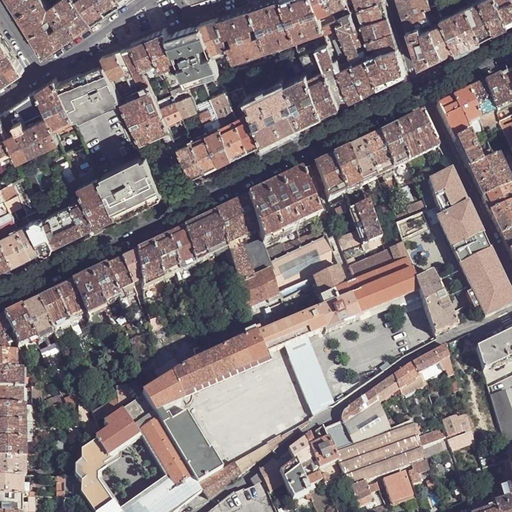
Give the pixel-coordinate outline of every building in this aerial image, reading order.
[(10,0),(12,3),(19,14),(39,0),(10,0)] [(51,5),(47,0),(39,0),(19,14),(26,25),(32,34),(50,23),(46,17),(52,13),(55,19),(65,12),(58,1),(51,5)] [(77,0),(58,0),(58,1),(65,12),(79,33),(88,27),(93,23),(77,0)] [(108,13),(98,0),(77,0),(93,23),(102,17),(108,13)] [(98,0),(108,13),(116,7),(124,2),(122,0),(98,0)] [(297,41),(282,0),(278,0),(266,4),(253,9),(258,24),(261,32),(268,50),(297,41)] [(313,0),(282,0),(297,41),(309,37),(326,31),(324,26),(320,15),(313,0)] [(334,10),(330,0),(313,0),(320,15),(334,10)] [(348,4),(346,0),(330,0),(334,10),(348,4)] [(356,0),(357,1),(360,9),(385,1),(384,0),(356,0)] [(399,0),(401,6),(404,14),(424,8),(432,5),(429,0),(399,0)] [(482,0),(478,0),(468,5),(482,37),(491,33),(496,30),(482,0)] [(499,0),(482,0),(496,30),(505,26),(510,24),(499,0)] [(511,0),(499,0),(510,24),(511,22),(511,0)] [(388,9),(385,1),(360,9),(364,24),(390,17),(388,9)] [(349,7),(348,4),(334,10),(338,20),(345,18),(352,14),(351,11),(349,7)] [(430,21),(432,26),(444,55),(451,52),(457,49),(445,21),(443,17),(437,4),(432,5),(424,8),(430,21)] [(468,5),(443,17),(445,21),(457,49),(473,41),(482,37),(468,5)] [(424,8),(404,14),(407,23),(409,30),(421,25),(430,21),(424,8)] [(258,24),(253,9),(235,14),(220,19),(225,35),(230,33),(233,41),(228,43),(231,50),(233,56),(235,61),(268,50),(261,32),(256,34),(253,26),(258,24)] [(79,33),(65,12),(55,19),(58,24),(53,27),(50,23),(32,34),(39,45),(45,55),(79,33)] [(354,64),(368,57),(367,52),(362,42),(359,32),(357,27),(352,15),(352,14),(345,18),(347,22),(339,25),(341,28),(342,31),(354,64)] [(393,25),(390,17),(364,24),(366,30),(369,40),(395,32),(393,25)] [(214,57),(228,51),(231,50),(228,43),(225,35),(220,19),(220,18),(210,21),(201,24),(202,25),(209,42),(211,49),(213,54),(214,57)] [(58,24),(55,19),(50,23),(53,27),(58,24)] [(339,25),(338,20),(324,26),(326,31),(327,35),(341,28),(339,25)] [(430,21),(421,25),(423,30),(432,26),(430,21)] [(187,58),(189,63),(181,65),(181,67),(188,84),(214,76),(220,73),(214,57),(213,54),(205,56),(204,52),(201,45),(209,42),(202,25),(195,27),(179,33),(170,36),(169,36),(175,52),(183,49),(185,54),(187,58)] [(421,25),(409,30),(420,67),(434,60),(444,55),(432,26),(423,30),(421,25)] [(158,33),(150,37),(160,61),(163,69),(179,62),(178,59),(177,56),(175,52),(169,36),(170,36),(167,29),(158,33)] [(9,45),(0,30),(0,76),(5,83),(25,69),(9,45)] [(369,40),(366,30),(363,31),(359,32),(362,42),(369,40)] [(338,64),(337,64),(340,70),(354,64),(342,31),(333,35),(342,58),(339,59),(337,60),(338,64)] [(396,36),(395,32),(369,40),(370,45),(376,44),(378,53),(379,54),(399,48),(399,45),(396,36)] [(144,69),(158,63),(160,61),(150,37),(139,41),(132,45),(133,48),(134,47),(144,69)] [(370,45),(369,40),(362,42),(367,52),(371,51),(370,46),(370,45)] [(300,50),(302,54),(320,48),(317,41),(300,48),(300,50)] [(211,49),(209,42),(201,45),(204,52),(211,49)] [(337,64),(338,64),(337,60),(336,58),(331,44),(320,48),(327,68),(337,64)] [(127,49),(117,53),(129,77),(132,85),(142,81),(144,86),(150,83),(144,69),(134,47),(133,48),(127,49)] [(309,72),(311,77),(327,69),(327,68),(320,48),(302,54),(305,61),(307,69),(309,72)] [(408,74),(399,48),(379,54),(378,53),(368,57),(380,88),(396,80),(408,74)] [(129,77),(117,53),(113,54),(102,58),(106,65),(113,79),(122,75),(125,78),(129,77)] [(368,57),(354,64),(366,95),(376,90),(380,88),(368,57)] [(181,65),(179,62),(163,69),(165,73),(166,74),(181,67),(181,65)] [(340,70),(337,64),(327,68),(327,69),(341,107),(345,105),(352,102),(340,70)] [(354,64),(340,70),(352,102),(361,97),(366,95),(354,64)] [(61,82),(58,83),(70,108),(93,97),(116,87),(113,79),(106,65),(84,76),(83,74),(62,84),(61,82)] [(188,84),(181,67),(166,74),(174,94),(177,101),(192,94),(190,89),(188,84)] [(311,77),(325,115),(335,110),(341,107),(327,69),(311,77)] [(511,70),(505,74),(497,78),(502,87),(503,86),(511,81),(511,70)] [(311,77),(309,72),(280,86),(278,87),(296,129),(313,120),(325,115),(311,77)] [(58,83),(56,78),(46,85),(38,90),(50,115),(56,130),(75,121),(70,108),(58,83)] [(509,147),(511,152),(511,151),(511,110),(502,87),(497,78),(490,81),(483,85),(495,113),(509,147)] [(153,89),(150,83),(144,86),(142,87),(143,89),(145,93),(153,89)] [(473,89),(468,92),(479,121),(495,113),(483,85),(473,89)] [(254,112),(253,110),(250,100),(244,86),(228,93),(228,94),(238,120),(254,112)] [(116,87),(93,97),(99,110),(122,99),(116,87)] [(296,129),(278,87),(250,100),(253,110),(254,112),(266,143),(283,135),(296,129)] [(145,93),(143,89),(122,99),(124,103),(145,93)] [(158,102),(153,89),(145,93),(124,103),(141,140),(143,144),(151,141),(150,140),(164,134),(165,134),(172,131),(169,124),(162,108),(158,102)] [(50,115),(38,90),(34,93),(20,102),(7,112),(1,116),(9,134),(50,115)] [(228,93),(227,92),(211,99),(218,117),(222,127),(238,120),(228,94),(228,93)] [(470,125),(474,124),(477,130),(482,127),(479,121),(468,92),(460,96),(452,99),(465,127),(470,125)] [(177,101),(174,94),(158,102),(162,108),(177,101)] [(192,94),(177,101),(180,107),(184,117),(199,111),(192,94)] [(99,110),(93,97),(70,108),(75,121),(76,121),(99,110)] [(122,99),(99,110),(125,167),(129,165),(121,150),(141,140),(124,103),(122,99)] [(436,107),(454,144),(463,139),(462,136),(468,134),(465,127),(452,99),(444,104),(436,107)] [(180,107),(177,101),(162,108),(169,124),(184,117),(180,107)] [(125,167),(99,110),(76,121),(83,137),(86,143),(100,176),(102,179),(125,168),(125,167)] [(206,129),(208,134),(222,127),(218,117),(213,120),(210,110),(200,114),(201,116),(206,129)] [(266,143),(254,112),(238,120),(250,151),(261,146),(266,143)] [(50,115),(9,134),(17,151),(20,160),(61,141),(56,130),(50,115)] [(407,122),(395,128),(408,163),(439,148),(436,143),(422,115),(407,122)] [(9,134),(1,116),(0,116),(0,158),(17,151),(9,134)] [(250,151),(238,120),(222,127),(235,159),(246,153),(250,151)] [(235,159),(222,127),(208,134),(221,165),(231,160),(235,159)] [(386,132),(379,136),(393,171),(399,168),(402,166),(408,163),(395,128),(386,132)] [(192,136),(207,172),(217,167),(221,165),(208,134),(206,129),(192,136)] [(165,134),(186,182),(194,178),(176,140),(172,131),(165,134)] [(192,136),(191,133),(176,140),(194,178),(202,175),(207,172),(192,136)] [(370,140),(363,143),(377,178),(393,171),(379,136),(370,140)] [(461,157),(468,171),(481,165),(479,160),(469,136),(463,139),(454,144),(461,157)] [(86,143),(83,137),(77,139),(80,146),(86,143)] [(121,150),(129,165),(125,167),(125,168),(142,204),(151,199),(165,192),(143,144),(141,140),(121,150)] [(85,172),(89,182),(100,176),(86,143),(80,146),(67,153),(67,154),(70,160),(76,173),(77,176),(85,172)] [(354,148),(348,151),(361,186),(367,183),(377,178),(363,143),(354,148)] [(492,154),(494,159),(498,157),(511,152),(509,147),(492,154)] [(439,148),(408,163),(411,170),(443,156),(439,148)] [(340,155),(332,159),(346,194),(359,187),(360,189),(362,188),(361,186),(348,151),(340,155)] [(70,160),(67,154),(55,159),(58,166),(70,160)] [(479,160),(481,165),(494,159),(492,154),(479,160)] [(468,171),(481,199),(511,185),(498,157),(494,159),(481,165),(468,171)] [(313,168),(309,170),(318,193),(324,191),(328,202),(346,194),(332,159),(326,161),(313,168)] [(76,173),(70,160),(58,166),(57,166),(63,178),(76,173)] [(421,179),(415,181),(417,185),(450,171),(448,166),(442,169),(443,170),(437,173),(436,172),(427,176),(428,177),(421,180),(421,179)] [(142,204),(125,168),(102,179),(118,215),(122,213),(142,204)] [(300,174),(310,197),(318,193),(309,170),(308,170),(304,172),(300,174)] [(393,171),(377,178),(377,180),(379,184),(395,176),(393,171)] [(450,171),(417,185),(418,188),(425,205),(446,195),(459,190),(450,171)] [(297,230),(318,219),(310,197),(300,174),(289,179),(279,184),(297,230)] [(33,222),(45,217),(42,211),(27,176),(23,178),(14,182),(26,206),(29,213),(33,222)] [(102,179),(100,176),(89,182),(82,186),(83,188),(99,224),(110,219),(118,215),(102,179)] [(377,180),(377,178),(367,183),(370,191),(373,189),(371,183),(377,180)] [(14,182),(11,183),(5,187),(1,188),(5,195),(13,212),(26,206),(14,182)] [(263,192),(247,200),(261,242),(263,247),(280,238),(297,230),(279,184),(263,192)] [(486,207),(489,214),(511,203),(511,186),(511,185),(481,199),(486,207)] [(364,194),(366,199),(367,202),(383,194),(380,186),(373,189),(370,191),(364,194)] [(99,224),(83,188),(70,194),(71,197),(73,203),(86,231),(92,228),(99,224)] [(464,198),(459,190),(446,195),(455,213),(468,207),(464,198)] [(363,193),(348,200),(352,211),(368,203),(367,202),(366,199),(364,194),(363,193)] [(0,231),(4,239),(16,264),(26,259),(33,256),(20,228),(16,219),(13,212),(5,195),(0,197),(0,231)] [(446,195),(425,205),(426,206),(428,212),(432,222),(437,221),(455,213),(446,195)] [(62,205),(63,208),(55,212),(53,209),(51,208),(49,208),(42,211),(45,217),(57,245),(60,244),(73,238),(86,231),(73,203),(71,197),(63,201),(62,203),(62,205)] [(230,208),(215,215),(234,271),(240,287),(247,308),(278,295),(277,294),(278,294),(271,273),(254,279),(243,251),(261,242),(247,200),(230,208)] [(352,211),(348,200),(331,208),(335,219),(349,212),(352,211)] [(368,203),(352,211),(349,212),(357,232),(363,246),(381,239),(375,224),(368,203)] [(500,237),(511,230),(511,203),(489,214),(494,225),(500,237)] [(426,206),(408,212),(411,218),(422,214),(428,212),(426,206)] [(455,213),(437,221),(472,293),(467,296),(475,312),(480,310),(485,319),(503,310),(511,305),(511,296),(503,279),(490,252),(477,224),(468,207),(455,213)] [(408,212),(392,217),(394,224),(395,223),(396,224),(411,218),(408,212)] [(16,219),(20,228),(33,222),(29,213),(16,219)] [(224,262),(226,262),(230,273),(231,272),(234,271),(215,215),(183,231),(195,264),(198,274),(211,268),(206,259),(208,258),(214,255),(221,252),(224,262)] [(33,222),(45,251),(53,247),(57,245),(45,217),(33,222)] [(20,228),(33,256),(41,253),(45,251),(33,222),(20,228)] [(304,247),(325,237),(322,228),(300,239),(304,247)] [(504,244),(508,253),(511,250),(511,230),(500,237),(504,244)] [(174,235),(168,238),(179,271),(195,264),(183,231),(174,235)] [(357,232),(338,240),(343,254),(361,246),(363,246),(357,232)] [(271,273),(278,294),(280,293),(313,278),(338,268),(334,258),(325,237),(304,247),(287,256),(270,264),(273,272),(271,273)] [(384,245),(386,252),(402,244),(403,243),(402,240),(401,237),(384,245)] [(159,242),(153,245),(163,279),(176,273),(179,283),(183,295),(187,293),(186,291),(179,271),(168,238),(159,242)] [(4,239),(0,240),(0,271),(9,268),(16,264),(4,239)] [(283,247),(287,256),(304,247),(300,239),(283,247)] [(383,244),(381,239),(363,246),(361,246),(364,252),(383,244)] [(263,247),(261,242),(243,251),(254,279),(271,273),(273,272),(270,264),(265,253),(263,247)] [(323,309),(256,336),(254,337),(249,340),(188,368),(172,378),(142,397),(154,417),(157,422),(195,486),(222,470),(210,451),(208,452),(185,415),(171,423),(166,416),(163,418),(160,413),(183,403),(182,400),(192,396),(267,363),(265,357),(284,348),(307,339),(325,332),(326,334),(360,320),(359,317),(403,299),(405,304),(405,306),(421,300),(419,292),(415,282),(414,282),(402,244),(386,252),(354,267),(350,269),(349,270),(355,283),(346,286),(341,273),(338,267),(338,268),(313,278),(321,297),(318,298),(323,309)] [(282,244),(265,253),(270,264),(287,256),(283,247),(282,244)] [(144,249),(136,253),(141,281),(143,289),(163,279),(153,245),(144,249)] [(128,257),(121,261),(132,286),(141,281),(136,253),(128,257)] [(214,256),(214,255),(208,258),(209,259),(210,260),(212,267),(217,265),(214,258),(214,256)] [(113,265),(105,268),(120,299),(121,302),(137,296),(132,286),(121,261),(113,265)] [(87,277),(71,285),(87,316),(88,318),(90,316),(105,309),(105,308),(104,307),(114,302),(120,299),(105,268),(87,277)] [(240,287),(234,271),(231,272),(236,289),(240,287)] [(176,273),(163,279),(167,289),(179,283),(176,273)] [(432,274),(415,282),(419,292),(421,300),(424,307),(435,337),(456,328),(457,328),(457,327),(454,322),(433,279),(434,279),(432,274)] [(313,278),(280,293),(282,299),(285,311),(318,298),(321,297),(313,278)] [(87,316),(71,285),(63,289),(54,293),(70,324),(75,321),(87,316)] [(203,285),(186,291),(187,293),(189,299),(205,293),(203,285)] [(44,298),(37,301),(54,334),(56,340),(59,339),(57,334),(71,327),(70,324),(54,293),(44,298)] [(147,306),(144,294),(137,297),(140,303),(143,308),(147,306)] [(208,300),(209,303),(223,295),(220,294),(208,300)] [(282,309),(279,300),(278,295),(247,308),(249,314),(273,303),(276,312),(282,309)] [(137,296),(121,302),(122,305),(127,303),(129,307),(140,303),(137,297),(137,296)] [(361,322),(405,304),(403,299),(359,317),(360,320),(361,322)] [(424,307),(421,300),(405,306),(408,313),(424,307)] [(29,305),(20,309),(35,340),(37,343),(39,342),(44,339),(47,338),(54,334),(37,301),(29,305)] [(91,319),(106,312),(111,322),(114,321),(107,307),(115,304),(114,302),(104,307),(105,308),(105,309),(90,316),(91,319)] [(11,314),(4,317),(16,343),(19,348),(25,345),(35,340),(20,309),(11,314)] [(0,353),(12,354),(12,350),(9,350),(7,347),(16,343),(4,317),(0,319),(0,353)] [(150,322),(152,331),(163,326),(160,318),(150,322)] [(221,339),(223,345),(238,338),(238,337),(246,335),(247,336),(253,334),(256,332),(251,319),(240,324),(240,323),(230,327),(230,328),(219,333),(221,339)] [(75,321),(70,324),(71,327),(77,338),(78,340),(83,337),(75,321)] [(59,339),(56,340),(57,342),(60,347),(77,338),(71,327),(57,334),(59,339)] [(482,373),(484,373),(490,370),(511,358),(511,332),(500,339),(481,348),(476,350),(477,354),(482,373)] [(465,337),(461,339),(465,347),(466,347),(468,357),(477,354),(476,350),(471,335),(472,335),(472,334),(465,337)] [(221,339),(205,345),(205,347),(207,354),(213,350),(213,351),(223,345),(221,339)] [(333,403),(307,339),(284,348),(313,418),(333,403)] [(37,343),(35,340),(25,345),(27,350),(31,358),(41,353),(41,351),(40,350),(37,343)] [(47,347),(48,349),(46,349),(41,351),(41,353),(44,358),(49,355),(50,354),(51,356),(62,351),(60,347),(57,342),(50,345),(47,347)] [(452,344),(445,347),(447,354),(455,351),(452,344)] [(160,374),(162,383),(162,382),(207,354),(205,347),(187,358),(183,357),(175,362),(175,365),(160,374)] [(438,365),(442,372),(445,371),(447,378),(453,375),(450,364),(447,354),(445,347),(438,351),(420,360),(412,364),(418,377),(419,376),(421,375),(421,374),(438,365)] [(21,353),(21,354),(25,361),(31,358),(27,350),(21,353)] [(0,372),(22,372),(31,372),(27,365),(25,369),(15,369),(14,357),(17,357),(17,354),(12,354),(0,353),(0,372)] [(21,354),(17,354),(17,357),(14,357),(15,369),(25,369),(27,365),(25,361),(21,354)] [(393,376),(399,391),(401,396),(410,393),(425,386),(421,375),(419,376),(418,377),(412,364),(406,367),(401,371),(393,376)] [(421,374),(421,375),(426,380),(442,372),(438,365),(421,374)] [(91,367),(73,375),(77,381),(94,373),(94,372),(91,367)] [(159,370),(137,375),(139,386),(140,395),(141,395),(141,396),(161,384),(162,383),(160,374),(159,370)] [(0,389),(22,390),(22,372),(0,372),(0,389)] [(22,372),(22,390),(27,390),(34,385),(37,385),(31,372),(22,372)] [(378,405),(399,391),(393,376),(381,385),(372,392),(378,405)] [(511,376),(487,389),(504,446),(506,453),(508,461),(511,474),(511,376)] [(140,395),(139,386),(117,394),(118,401),(119,409),(140,395)] [(0,407),(23,408),(22,390),(0,389),(0,407)] [(33,393),(33,408),(43,408),(43,404),(42,394),(41,392),(39,390),(39,389),(33,390),(33,393)] [(22,390),(23,408),(25,407),(32,408),(33,408),(33,393),(28,393),(27,390),(22,390)] [(390,432),(388,428),(378,405),(372,392),(367,396),(349,408),(346,411),(344,412),(343,416),(343,421),(344,424),(335,428),(325,431),(326,433),(328,438),(338,461),(344,475),(347,483),(350,488),(364,483),(364,484),(406,469),(412,486),(419,484),(416,476),(428,471),(424,460),(421,451),(420,449),(417,442),(416,437),(412,427),(410,422),(390,432)] [(456,404),(461,403),(458,392),(454,393),(453,394),(456,404)] [(43,404),(43,408),(68,407),(67,404),(62,395),(47,403),(47,402),(43,404)] [(67,404),(68,407),(81,407),(88,407),(89,407),(84,396),(79,399),(67,404)] [(140,397),(142,400),(135,404),(134,402),(133,403),(134,405),(125,411),(123,409),(122,410),(124,412),(104,425),(108,431),(95,440),(97,443),(80,454),(80,463),(74,469),(74,479),(81,485),(81,493),(93,511),(117,511),(96,482),(97,478),(97,477),(97,467),(96,467),(97,463),(106,456),(107,458),(139,436),(134,429),(147,421),(154,417),(142,397),(141,396),(140,397)] [(192,396),(182,400),(183,403),(160,413),(163,418),(166,416),(187,408),(190,406),(192,403),(193,399),(192,396)] [(480,448),(501,442),(488,397),(467,404),(472,420),(475,419),(478,429),(475,430),(480,448)] [(118,401),(93,414),(95,420),(97,423),(98,423),(119,409),(118,401)] [(0,424),(25,425),(25,407),(23,408),(0,407),(0,424)] [(464,432),(470,429),(466,415),(455,418),(442,423),(448,438),(464,432)] [(390,432),(410,422),(409,419),(388,428),(390,432)] [(126,511),(170,481),(162,468),(163,468),(141,433),(151,426),(147,421),(134,429),(139,436),(107,458),(106,456),(97,463),(96,467),(97,467),(97,477),(97,478),(96,482),(117,511),(126,511)] [(177,511),(200,494),(195,486),(157,422),(151,426),(141,433),(163,468),(162,468),(170,481),(126,511),(177,511)] [(242,465),(270,449),(271,451),(272,453),(308,426),(309,422),(281,438),(280,437),(268,445),(237,463),(240,469),(243,467),(242,465)] [(0,442),(25,442),(25,425),(0,424),(0,442)] [(319,436),(326,433),(325,431),(323,426),(316,431),(317,435),(319,436)] [(441,432),(417,442),(420,449),(444,439),(441,432)] [(451,453),(474,444),(473,440),(471,432),(465,435),(447,442),(451,453)] [(304,439),(318,469),(318,470),(338,461),(328,438),(313,445),(311,439),(313,439),(314,437),(312,434),(304,439)] [(318,469),(304,439),(297,445),(289,451),(294,463),(298,472),(310,465),(312,471),(318,469)] [(0,460),(25,460),(25,442),(0,442),(0,460)] [(444,443),(421,451),(424,460),(447,451),(444,443)] [(508,461),(506,453),(491,459),(480,462),(482,469),(503,462),(508,461)] [(0,477),(22,478),(26,478),(25,460),(0,460),(0,477)] [(511,484),(511,474),(508,461),(503,462),(506,477),(505,477),(508,486),(511,484)] [(269,494),(283,485),(279,475),(278,474),(273,462),(265,469),(260,472),(269,494)] [(307,493),(305,487),(301,480),(298,472),(294,463),(286,469),(278,474),(279,475),(283,485),(290,502),(291,504),(308,495),(307,493)] [(232,482),(232,483),(241,476),(235,465),(198,485),(199,486),(198,487),(201,494),(202,493),(209,500),(232,482)] [(305,487),(322,479),(320,475),(318,471),(301,480),(305,487)] [(253,486),(233,495),(233,494),(209,511),(276,511),(275,509),(269,494),(260,472),(250,480),(253,486)] [(377,487),(382,485),(390,504),(411,497),(403,473),(376,483),(377,487)] [(324,484),(328,483),(324,474),(320,475),(322,479),(324,484)] [(340,485),(347,483),(344,475),(328,483),(324,484),(324,485),(327,491),(334,488),(334,486),(336,484),(338,484),(340,485)] [(29,499),(35,499),(37,499),(37,495),(30,495),(30,485),(23,485),(22,478),(0,477),(0,498),(22,498),(29,499)] [(324,485),(324,484),(322,479),(305,487),(307,493),(324,485)] [(434,487),(431,481),(426,483),(428,489),(434,487)] [(355,502),(368,496),(370,500),(372,499),(369,494),(366,487),(364,484),(364,483),(350,488),(355,502)] [(376,483),(366,487),(369,494),(378,490),(377,487),(376,483)] [(503,502),(493,505),(494,509),(494,511),(511,511),(511,484),(508,486),(505,487),(505,488),(509,500),(503,502)] [(499,490),(503,502),(509,500),(505,488),(499,490)] [(311,503),(308,495),(291,504),(292,506),(294,511),(311,503)] [(368,496),(355,502),(357,505),(370,500),(368,496)] [(0,511),(22,511),(22,509),(23,505),(22,498),(0,498),(0,511)] [(29,499),(29,505),(23,505),(22,509),(22,511),(34,511),(35,499),(29,499)] [(57,499),(56,511),(65,511),(63,506),(62,499),(58,499),(57,499)] [(277,511),(292,506),(291,504),(290,502),(275,509),(276,511),(277,511)]
